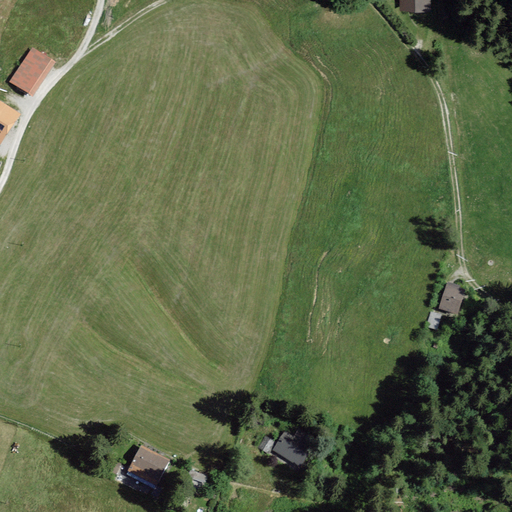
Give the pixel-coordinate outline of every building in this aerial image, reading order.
[(397,0),(397,11),(428,10),(427,0),(397,0)] [(7,83),(31,99),(54,64),(31,48),(7,83)] [(0,143),(17,116),(0,105),(0,143)] [(438,311),(456,316),(463,289),(445,284),(438,311)] [(429,325),(438,328),(442,315),(433,312),(429,325)] [(272,453),(299,467),(315,439),(297,429),(293,438),(283,433),(272,453)] [(126,473),(155,488),(168,463),(139,448),(126,473)] [(189,490),(203,493),(206,479),(192,476),(189,490)]
